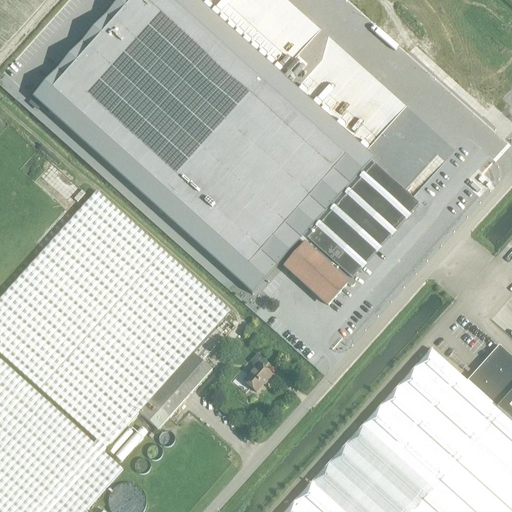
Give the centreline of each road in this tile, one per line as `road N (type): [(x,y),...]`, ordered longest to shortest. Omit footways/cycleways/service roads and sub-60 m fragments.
road 1 (unclassified): [(211,511),(511,177)]
road 2 (unknown): [(508,127),(332,321),(330,346),(341,366)]
